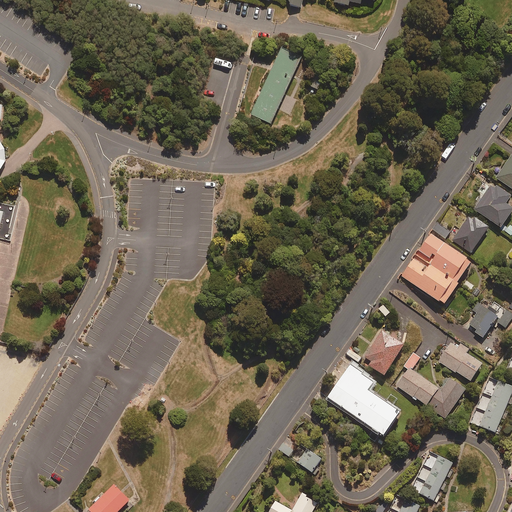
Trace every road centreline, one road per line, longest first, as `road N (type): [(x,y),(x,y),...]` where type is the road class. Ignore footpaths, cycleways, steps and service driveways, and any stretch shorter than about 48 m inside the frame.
road 1 (residential): [(511,85),(290,396)]
road 2 (residential): [(493,511),(498,465),(488,450),(451,435),(421,443),(371,489),(355,495),(339,488),(326,423),(290,396)]
road 3 (residential): [(290,396),(208,511)]
